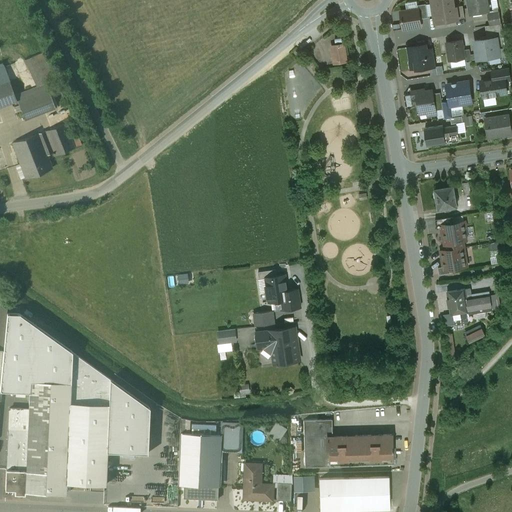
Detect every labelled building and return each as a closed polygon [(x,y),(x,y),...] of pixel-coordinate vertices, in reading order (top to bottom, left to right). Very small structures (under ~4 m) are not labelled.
[(431,0),(435,23),(459,19),(459,18),(457,7),(456,7),(453,7),(451,0),(431,0)] [(487,0),(467,0),(470,14),(489,11),(487,0)] [(426,4),(417,5),(418,9),(419,9),(420,19),(428,18),(426,4)] [(463,5),(456,6),(456,7),(457,7),(459,18),(465,17),(463,5)] [(418,9),(400,12),(403,29),(421,26),(420,19),(419,9),(418,9)] [(499,11),(488,14),(490,25),(501,23),(499,11)] [(490,25),(485,26),(487,39),(497,37),(497,38),(504,37),(501,23),(490,25)] [(487,39),(475,41),(478,59),(484,58),(489,61),(493,56),(500,55),(497,38),(497,37),(487,39)] [(462,40),(446,42),(449,61),(465,58),(464,50),(462,40)] [(344,44),(337,45),(338,49),(332,50),(334,63),(347,61),(344,44)] [(426,44),(409,47),(411,60),(414,60),(415,68),(421,67),(422,69),(430,67),(427,49),(426,44)] [(433,49),(427,49),(430,67),(436,66),(433,49)] [(43,53),(24,59),(36,86),(55,79),(43,53)] [(444,66),(431,68),(432,75),(445,73),(444,66)] [(0,85),(10,82),(4,67),(0,68),(0,85)] [(509,67),(492,70),(493,79),(505,77),(505,81),(511,80),(509,67)] [(493,79),(481,81),(483,97),(507,93),(505,81),(505,77),(493,79)] [(469,81),(447,84),(450,101),(450,106),(451,106),(472,103),(469,81)] [(10,82),(0,85),(0,107),(16,101),(10,82)] [(46,84),(15,95),(18,103),(24,120),(55,108),(46,84)] [(423,89),(422,88),(421,89),(420,89),(420,90),(419,91),(411,92),(413,102),(417,101),(420,113),(436,110),(433,94),(426,95),(425,91),(425,90),(424,89),(423,89)] [(440,93),(433,94),(436,110),(443,109),(444,119),(445,119),(442,102),(440,93)] [(450,101),(442,102),(445,119),(451,118),(453,117),(451,106),(450,106),(450,101)] [(509,115),(486,118),(489,137),(511,133),(509,115)] [(38,133),(12,143),(26,178),(51,168),(46,155),(52,153),(52,154),(53,154),(54,155),(81,145),(76,133),(70,135),(65,123),(38,134),(38,133)] [(443,125),(426,128),(428,144),(445,142),(445,140),(459,138),(457,126),(443,128),(443,125)] [(454,186),(436,189),(436,190),(434,192),(435,197),(438,198),(439,209),(457,206),(454,186)] [(453,217),(435,220),(436,227),(442,226),(442,225),(454,223),(453,217)] [(454,223),(442,225),(442,226),(443,230),(441,230),(441,234),(443,233),(446,250),(441,251),(463,248),(462,241),(467,240),(464,222),(454,223)] [(463,248),(441,251),(444,267),(444,270),(450,269),(466,266),(463,248)] [(444,267),(438,268),(439,275),(450,273),(450,269),(444,270),(444,267)] [(265,278),(277,276),(276,269),(258,272),(259,280),(265,279),(265,278)] [(282,291),(287,291),(285,275),(277,276),(265,278),(265,279),(269,302),(283,300),(282,291)] [(287,291),(282,291),(283,300),(284,310),(300,308),(298,289),(287,291)] [(465,290),(448,292),(449,299),(448,299),(449,307),(450,307),(451,314),(463,312),(469,311),(466,296),(465,290)] [(490,296),(471,299),(471,296),(466,296),(469,311),(492,307),(490,296)] [(272,311),(255,313),(256,326),(274,324),(272,311)] [(463,312),(453,313),(455,325),(465,324),(463,312)] [(72,352),(19,314),(7,313),(3,351),(0,384),(0,390),(29,392),(28,409),(26,470),(26,472),(66,473),(72,352)] [(484,326),(468,334),(471,342),(488,334),(484,326)] [(233,341),(239,341),(239,328),(219,329),(220,351),(234,350),(233,341)] [(293,328),(272,331),(274,348),(275,351),(273,352),(273,354),(275,363),(299,359),(298,348),(296,349),(293,328)] [(272,331),(257,332),(259,347),(264,347),(272,346),(272,348),(274,348),(272,331)] [(272,348),(272,346),(264,347),(264,350),(270,355),(273,354),(273,352),(275,351),(274,348),(272,348)] [(110,379),(72,352),(68,434),(107,435),(110,379)] [(149,408),(110,379),(107,435),(107,452),(147,454),(149,408)] [(28,409),(9,409),(8,430),(8,441),(7,469),(26,470),(28,409)] [(333,419),(303,420),(304,467),(394,464),(394,456),(381,457),(381,459),(371,459),(371,457),(348,458),(348,460),(339,460),(339,458),(329,458),(328,436),(333,436),(333,419)] [(220,435),(180,433),(177,484),(218,486),(220,435)] [(107,435),(68,434),(66,473),(66,483),(105,485),(107,452),(107,435)] [(333,436),(328,436),(329,458),(339,458),(339,460),(348,460),(348,458),(371,457),(371,459),(381,459),(381,457),(394,456),(393,434),(333,436)] [(7,469),(8,441),(7,441),(5,490),(8,490),(8,495),(13,495),(13,490),(25,491),(26,472),(26,470),(7,469)] [(261,464),(244,463),(243,499),(272,500),(272,483),(260,483),(261,464)] [(26,472),(25,491),(25,492),(66,494),(66,483),(66,473),(26,472)] [(295,492),(316,491),(315,474),(294,475),(295,492)] [(389,477),(319,479),(320,509),(390,507),(389,477)] [(291,483),(277,483),(276,500),(290,501),(291,483)]
